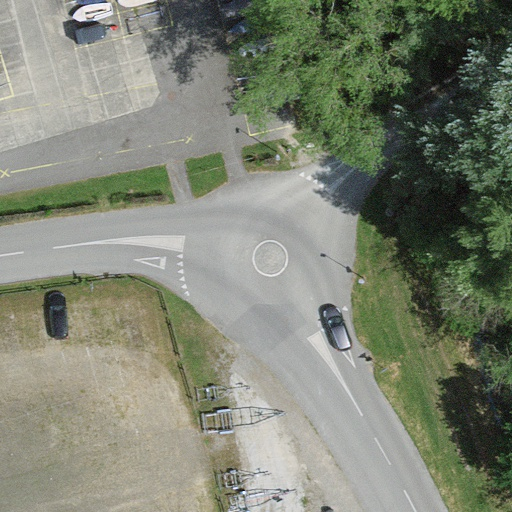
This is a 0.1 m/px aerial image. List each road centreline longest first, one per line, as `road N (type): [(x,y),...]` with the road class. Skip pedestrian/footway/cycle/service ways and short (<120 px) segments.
road 1 (residential): [(309,209),(511,32)]
road 2 (unclassified): [(425,511),(307,299)]
road 3 (unclassified): [(225,235),(0,253)]
road 4 (unclassified): [(225,235),(225,269),(243,296),(274,308),(307,299)]
